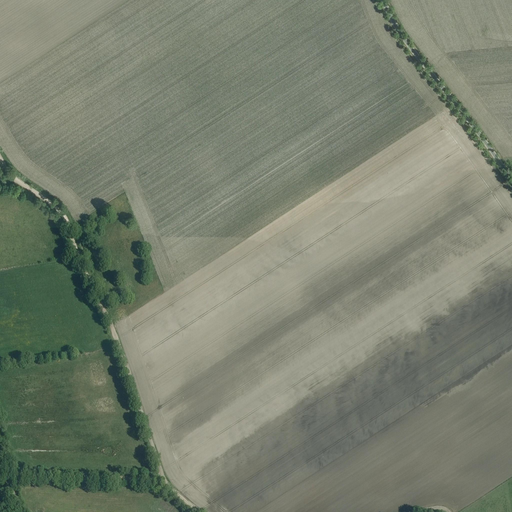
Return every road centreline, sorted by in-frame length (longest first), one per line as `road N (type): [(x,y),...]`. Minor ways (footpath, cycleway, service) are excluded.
road 1 (track): [(163,480),(128,368),(62,213),(0,157)]
road 2 (tertiary): [(511,180),(383,0)]
road 3 (track): [(163,480),(14,473),(8,480),(15,511)]
